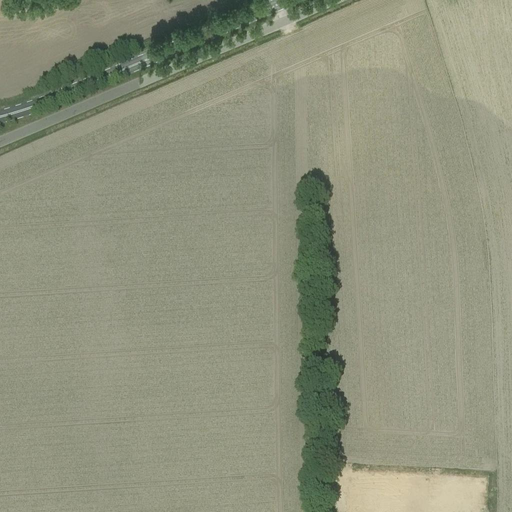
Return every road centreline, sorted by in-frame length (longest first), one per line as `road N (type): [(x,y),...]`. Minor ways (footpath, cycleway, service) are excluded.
road 1 (unclassified): [(0,143),(338,0)]
road 2 (secondary): [(0,118),(288,0)]
